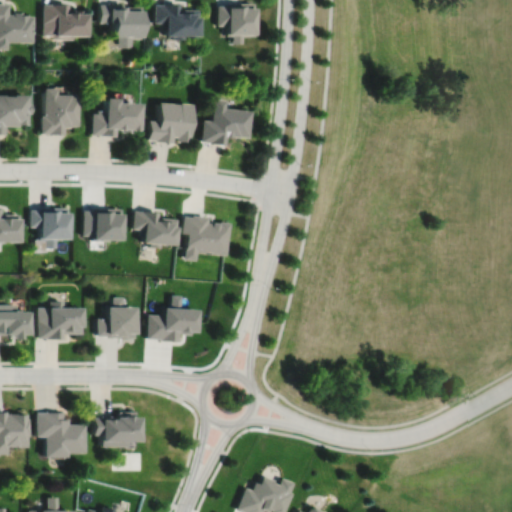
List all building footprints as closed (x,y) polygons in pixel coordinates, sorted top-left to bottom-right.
[(97,4),(97,23),(109,23),(109,37),(115,37),(115,48),(128,47),(128,39),(137,39),(137,7),(124,7),(124,11),(120,11),(120,7),(120,3),(105,3),(105,4),(97,4)] [(215,6),(215,25),(224,25),(224,36),(230,36),(230,44),(240,44),(240,36),(253,36),(253,23),(252,23),(252,8),(251,8),(251,3),(224,3),(224,6),(215,6)] [(0,49),(5,49),(5,42),(29,42),(29,16),(25,16),(25,15),(18,14),(18,12),(10,12),(10,14),(5,14),(5,4),(0,4),(0,49)] [(40,4),(40,36),(51,36),(51,39),(70,39),(70,36),(82,36),(82,14),(78,14),(78,10),(70,10),(70,13),(65,13),(65,4),(48,4),(40,4)] [(152,5),(152,23),(160,23),(160,29),(162,29),(162,36),(170,36),(170,39),(181,40),(181,36),(194,36),(195,10),(176,10),(176,4),(160,4),(160,5),(152,5)] [(40,89),(40,116),(38,116),(38,134),(44,134),(44,135),(60,135),(60,128),(65,128),(65,126),(74,126),(74,95),(52,95),(52,89),(40,89)] [(0,95),(0,135),(1,135),(1,127),(13,127),(13,125),(23,125),(23,114),(26,114),(26,105),(23,105),(23,96),(10,95),(10,97),(1,97),(1,95),(0,95)] [(89,114),(88,135),(96,135),(96,136),(111,137),(112,130),(116,130),(116,133),(126,133),(126,131),(132,131),(132,130),(133,130),(134,104),(113,103),(113,99),(100,99),(99,111),(93,110),(93,114),(89,114)] [(200,120),(197,142),(206,143),(206,144),(222,146),(223,138),(228,138),(228,137),(237,138),(237,137),(245,138),(248,112),(221,109),(222,101),(211,99),(208,121),(200,120)] [(145,121),(144,140),(151,141),(151,142),(169,144),(169,137),(172,137),(172,142),(185,143),(187,125),(189,125),(189,115),(188,115),(188,105),(176,103),(176,105),(156,103),(154,121),(145,121)] [(27,211),(27,227),(35,228),(35,240),(42,241),(42,249),(52,249),(52,241),(63,241),(63,209),(36,208),(36,211),(27,211)] [(80,211),(80,236),(88,237),(88,241),(116,242),(116,210),(89,209),(89,211),(80,211)] [(131,211),(129,229),(137,230),(136,236),(139,237),(138,244),(147,245),(147,248),(157,249),(157,246),(171,247),(173,220),(155,219),(155,213),(139,211),(139,212),(131,211)] [(0,243),(14,244),(14,221),(15,221),(15,215),(0,215),(0,243)] [(180,217),(178,234),(184,235),(181,260),(193,261),(194,253),(202,254),(202,253),(209,254),(209,255),(222,256),(226,224),(216,223),(216,224),(208,223),(208,224),(204,224),(204,218),(189,216),(188,218),(180,217)] [(145,312),(144,336),(157,337),(157,338),(175,339),(175,331),(187,332),(187,328),(192,328),(193,305),(178,304),(178,293),(168,292),(167,304),(159,303),(159,313),(145,312)] [(94,316),(94,333),(102,333),(102,335),(116,335),(116,336),(123,336),(123,335),(130,335),(130,303),(119,303),(119,294),(109,294),(109,302),(102,302),(102,316),(94,316)] [(34,305),(35,335),(43,335),(43,336),(59,336),(59,331),(77,331),(77,303),(60,303),(60,298),(47,298),(47,303),(44,303),(44,305),(34,305)] [(0,332),(2,332),(2,330),(7,330),(7,335),(15,335),(15,330),(23,330),(23,307),(14,307),(14,306),(12,306),(12,302),(0,302),(0,332)] [(0,451),(1,451),(1,443),(3,443),(3,444),(8,444),(8,443),(10,443),(10,444),(21,444),(21,433),(23,433),(23,416),(21,416),(21,411),(14,412),(14,411),(4,411),(4,412),(2,412),(2,409),(0,409),(0,451)] [(31,410),(31,434),(40,434),(40,454),(62,454),(62,450),(79,450),(79,422),(63,422),(63,417),(58,417),(58,410),(40,409),(40,410),(31,410)] [(88,415),(89,432),(96,432),(96,444),(122,444),(122,437),(134,437),(133,414),(130,414),(130,409),(113,409),(113,414),(96,414),(96,415),(88,415)] [(242,486),(233,507),(241,510),(240,511),(257,511),(259,508),(264,510),(265,506),(268,508),(267,511),(269,511),(280,511),(289,491),(286,490),(290,481),(278,476),(275,483),(271,481),(272,478),(260,473),(256,482),(252,480),(249,488),(242,486)] [(25,509),(25,511),(67,511),(67,508),(54,508),(54,495),(43,495),(43,508),(35,508),(35,509),(25,509)] [(300,511),(296,508),(292,511),(321,511),(310,503),(302,511),(300,511)]
